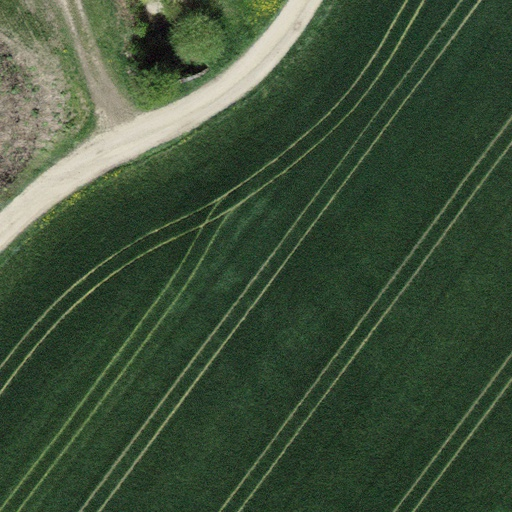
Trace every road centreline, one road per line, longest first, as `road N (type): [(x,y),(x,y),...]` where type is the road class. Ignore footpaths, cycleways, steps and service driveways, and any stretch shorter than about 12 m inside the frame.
road 1 (track): [(308,0),(247,62),(88,148),(0,219)]
road 2 (track): [(102,0),(150,118)]
